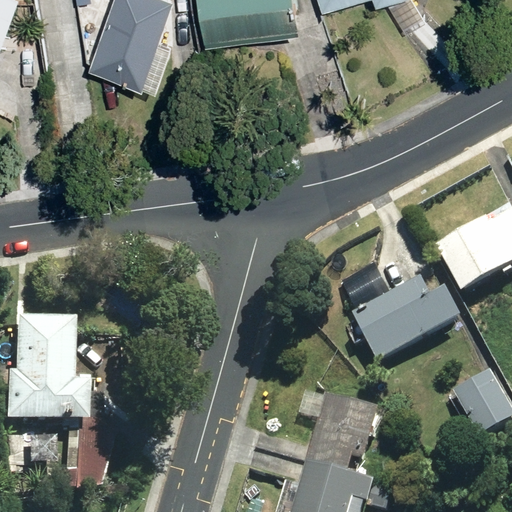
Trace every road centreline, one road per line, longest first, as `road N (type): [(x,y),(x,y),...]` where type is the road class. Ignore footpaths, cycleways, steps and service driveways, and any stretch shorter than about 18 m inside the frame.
road 1 (residential): [(258,194),(249,264),(178,511)]
road 2 (residential): [(258,194),(349,175),(511,91)]
road 3 (residential): [(0,234),(258,194)]
